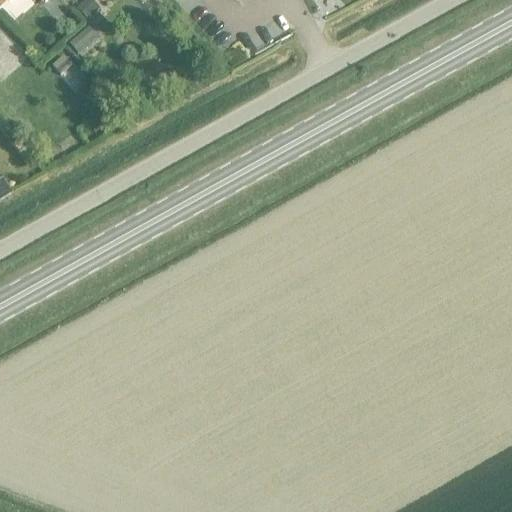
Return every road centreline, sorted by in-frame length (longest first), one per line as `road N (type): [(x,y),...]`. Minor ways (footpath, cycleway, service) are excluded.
road 1 (secondary): [(0,306),(511,23)]
road 2 (residential): [(0,253),(453,0)]
